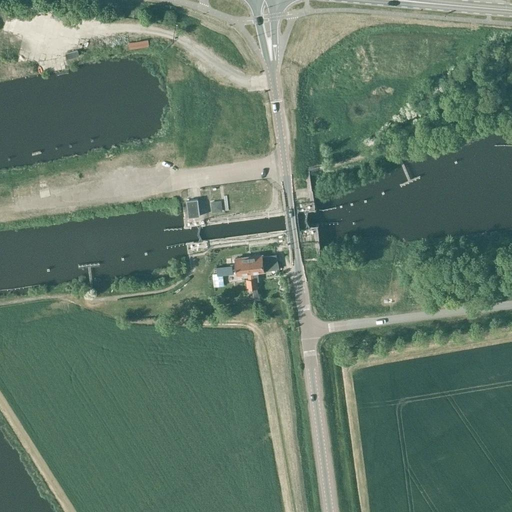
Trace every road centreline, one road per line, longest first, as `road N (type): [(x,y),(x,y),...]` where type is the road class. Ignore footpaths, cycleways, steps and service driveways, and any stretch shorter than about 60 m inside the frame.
road 1 (secondary): [(307,328),(263,0)]
road 2 (unclassified): [(307,328),(511,302)]
road 3 (secondary): [(330,511),(307,328)]
